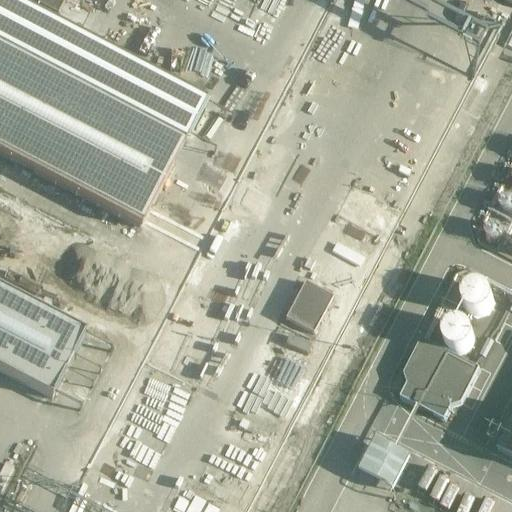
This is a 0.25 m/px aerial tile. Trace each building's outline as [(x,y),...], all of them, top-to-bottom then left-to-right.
[(0,0),(0,153),(141,227),(185,142),(206,105),(51,24),(63,0),(101,0),(225,65),(258,0),(0,0)] [(286,322),(313,337),(333,300),(305,285),(286,322)] [(493,310),(494,304),(493,297),(489,291),(484,288),(479,287),(474,287),(471,288),(466,291),(461,298),(460,304),(462,310),(465,315),(468,318),(472,319),(477,320),(483,319),(487,318),(489,315),(493,310)] [(0,373),(52,401),(85,336),(0,291),(0,373)] [(475,345),(476,339),(475,333),(472,328),(466,324),(460,322),(454,323),(448,326),(444,332),(443,339),(444,345),(448,350),(450,353),(454,355),(460,356),(465,355),(469,353),(472,350),(475,345)] [(479,370),(475,368),(421,340),(403,375),(406,385),(399,399),(444,423),(452,409),(461,405),(479,370)] [(511,421),(497,450),(511,458),(511,421)] [(412,461),(374,440),(357,473),(394,493),(412,461)]
